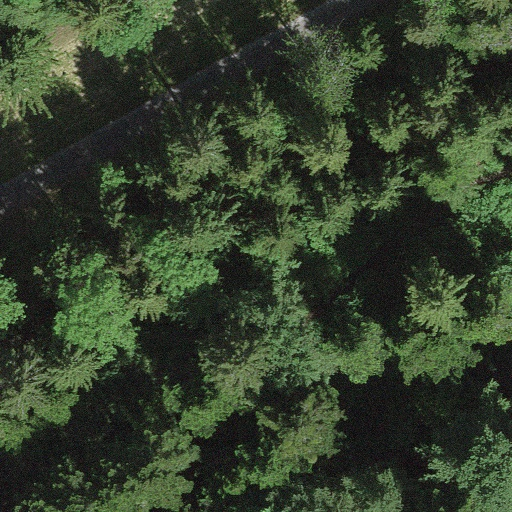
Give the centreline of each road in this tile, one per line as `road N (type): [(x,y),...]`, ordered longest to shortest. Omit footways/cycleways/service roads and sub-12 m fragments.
road 1 (track): [(0,221),(379,0)]
road 2 (track): [(228,378),(121,511)]
